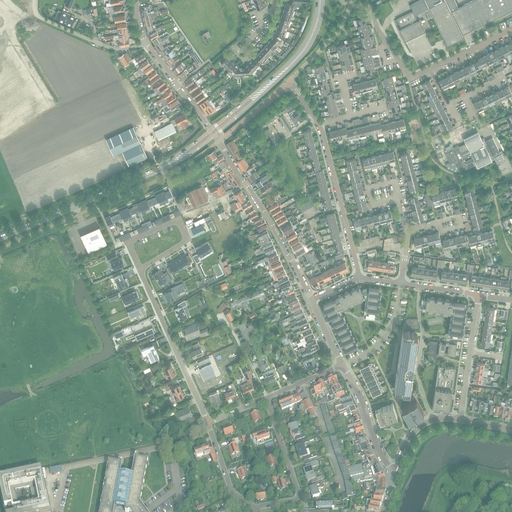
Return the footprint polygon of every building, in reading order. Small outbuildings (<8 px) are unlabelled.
[(286,2),(284,7),(294,11),(295,6),(298,6),(299,1),(289,0),(289,3),(286,2)] [(454,0),(419,0),(410,5),(413,11),(415,15),(429,8),(447,44),(463,36),(462,34),(511,10),(511,0),(473,0),(458,7),(454,0)] [(264,1),(255,4),(257,9),(266,6),(264,1)] [(113,5),(105,7),(105,9),(112,8),(112,14),(117,13),(116,13),(115,12),(124,11),(124,10),(125,10),(124,8),(124,7),(123,7),(122,5),(113,6),(113,5)] [(141,10),(142,16),(150,14),(157,12),(155,7),(153,8),(154,12),(152,13),(151,12),(150,12),(149,5),(143,7),(143,9),(141,10)] [(284,7),(282,12),(292,16),(294,11),(284,7)] [(75,17),(62,11),(58,20),(71,26),(75,17)] [(413,11),(396,19),(401,28),(399,29),(404,41),(425,31),(419,19),(418,20),(415,15),(413,11)] [(150,14),(142,16),(145,26),(151,24),(153,24),(151,16),(158,15),(157,14),(157,12),(150,14)] [(282,12),(280,17),(290,21),(292,16),(282,12)] [(110,14),(110,16),(114,15),(114,18),(115,18),(116,22),(126,21),(124,13),(117,15),(117,13),(112,14),(110,14)] [(352,21),(356,20),(358,25),(366,23),(366,21),(368,20),(368,17),(360,19),(359,16),(351,18),(352,21)] [(280,17),(279,22),(288,26),(290,21),(280,17)] [(279,22),(277,28),(286,31),(288,26),(279,22)] [(152,30),(148,31),(152,39),(159,36),(157,32),(161,30),(160,27),(156,29),(155,29),(152,30)] [(105,36),(113,35),(119,35),(128,33),(127,28),(118,29),(109,30),(110,32),(118,31),(119,34),(105,36)] [(288,33),(286,32),(286,31),(277,28),(275,33),(279,34),(283,36),(287,37),(288,33)] [(370,28),(359,31),(360,37),(369,34),(368,32),(371,31),(370,28)] [(209,43),(211,42),(210,39),(209,39),(208,37),(211,36),(208,31),(204,33),(204,32),(201,34),(205,43),(209,42),(209,43)] [(274,35),(271,39),(278,46),(282,42),(274,35)] [(159,36),(152,39),(155,45),(159,42),(168,38),(166,36),(161,39),(159,36)] [(155,45),(154,46),(153,46),(157,52),(164,48),(164,47),(161,44),(164,42),(169,39),(168,38),(159,42),(155,45)] [(271,39),(267,43),(275,50),(278,46),(271,39)] [(362,42),(363,48),(369,47),(372,46),(371,44),(374,43),(373,40),(362,42)] [(503,47),(500,48),(504,56),(510,53),(506,45),(505,46),(503,41),(500,42),(503,47)] [(267,43),(263,47),(271,54),(275,50),(267,43)] [(164,48),(157,52),(161,56),(169,50),(166,46),(164,47),(164,48)] [(263,47),(260,51),(267,58),(271,54),(263,47)] [(496,50),(494,51),(498,59),(504,56),(500,48),(498,49),(497,47),(495,48),(496,50)] [(169,50),(161,56),(165,61),(175,53),(173,49),(170,51),(169,50)] [(349,49),(338,52),(339,58),(348,56),(347,53),(350,53),(349,49)] [(491,52),(489,53),(493,62),(498,59),(494,51),(493,51),(492,49),(490,50),(491,52)] [(260,51),(256,55),(256,56),(262,61),(263,62),(267,58),(260,51)] [(377,51),(362,54),(363,60),(372,58),(371,56),(377,54),(377,51)] [(485,55),(483,56),(487,64),(493,62),(489,53),(487,54),(485,52),(483,53),(485,55)] [(132,59),(133,61),(135,64),(138,63),(146,58),(143,53),(132,59)] [(175,53),(165,61),(168,65),(174,61),(178,58),(176,57),(173,59),(171,56),(175,53)] [(124,54),(119,57),(124,66),(129,63),(129,62),(124,54)] [(255,54),(251,58),(259,65),(262,61),(256,56),(256,55),(255,54)] [(480,58),(478,59),(479,61),(482,67),(483,69),(486,68),(485,66),(487,64),(483,56),(482,57),(481,54),(479,55),(480,58)] [(221,63),(225,67),(232,59),(228,56),(221,63)] [(133,74),(134,75),(137,73),(138,74),(139,73),(151,64),(147,59),(146,58),(138,63),(135,64),(136,66),(139,64),(141,68),(133,74)] [(174,61),(168,65),(172,70),(178,65),(176,62),(179,60),(178,58),(174,61)] [(251,58),(247,62),(255,69),(259,65),(251,58)] [(232,59),(225,67),(229,70),(236,63),(232,59)] [(352,60),(341,63),(342,69),(351,67),(350,65),(353,64),(352,60)] [(474,63),(473,64),(477,72),(483,69),(482,67),(479,61),(476,62),(475,60),(473,61),(474,63)] [(244,66),(245,67),(251,73),(255,69),(247,62),(244,66)] [(314,65),(316,72),(324,70),(324,67),(327,67),(325,62),(314,65)] [(379,62),(365,66),(366,71),(375,69),(374,67),(380,65),(379,62)] [(470,66),(467,67),(471,75),(477,72),(473,64),(472,65),(470,62),(468,63),(470,66)] [(178,65),(172,70),(176,75),(184,70),(183,68),(184,67),(181,63),(178,65)] [(236,63),(229,70),(227,73),(231,76),(233,74),(239,68),(240,67),(236,63)] [(137,73),(134,75),(136,77),(140,74),(145,71),(147,74),(154,68),(151,64),(139,73),(138,74),(137,73)] [(463,69),(461,69),(465,78),(471,75),(467,67),(465,68),(464,65),(461,66),(463,69)] [(239,68),(233,74),(233,77),(242,76),(242,69),(240,69),(239,68),(240,67),(239,68)] [(244,69),(242,69),(242,76),(251,76),(251,73),(245,67),(244,69)] [(184,70),(176,75),(180,80),(187,76),(189,74),(187,72),(188,72),(186,68),(184,70)] [(458,71),(455,72),(459,81),(465,78),(461,69),(460,70),(459,68),(457,69),(458,71)] [(142,83),(143,84),(147,82),(158,73),(155,69),(148,75),(149,77),(142,83)] [(447,77),(444,78),(448,86),(449,89),(455,86),(454,83),(450,75),(449,76),(446,71),(444,72),(447,77)] [(451,74),(450,75),(454,83),(459,81),(455,72),(453,73),(452,71),(450,72),(451,74)] [(147,82),(143,84),(144,86),(149,84),(150,83),(152,86),(162,78),(158,73),(147,82)] [(184,82),(187,87),(194,82),(197,80),(196,78),(198,76),(196,73),(184,82)] [(437,75),(438,78),(440,80),(438,81),(442,89),(448,86),(444,78),(442,79),(441,77),(439,74),(437,75)] [(329,75),(317,78),(319,83),(327,81),(327,79),(329,78),(329,75)] [(370,75),(368,76),(372,88),(372,90),(378,89),(375,78),(371,79),(370,75)] [(381,81),(382,84),(393,81),(392,76),(383,78),(384,80),(381,81)] [(194,82),(187,87),(191,92),(199,87),(200,85),(199,83),(202,80),(200,78),(197,80),(194,82)] [(359,78),(357,79),(361,91),(366,90),(364,81),(360,82),(359,78)] [(153,89),(155,91),(155,92),(166,83),(162,79),(155,84),(157,86),(153,89)] [(361,91),(357,79),(355,79),(356,83),(352,84),(355,93),(361,91)] [(421,84),(424,90),(432,86),(431,85),(434,83),(433,81),(430,83),(429,80),(421,84)] [(327,81),(319,83),(320,89),(331,86),(332,86),(331,83),(328,83),(327,81)] [(152,93),(153,95),(156,94),(158,93),(159,95),(162,93),(169,87),(166,83),(155,92),(155,91),(152,93)] [(504,89),(502,89),(506,98),(511,94),(508,87),(506,88),(504,83),(502,84),(504,89)] [(331,86),(320,89),(322,95),(325,94),(324,94),(330,92),(329,90),(332,89),(332,86),(331,86)] [(432,86),(424,90),(426,95),(435,91),(433,89),(436,88),(435,86),(432,87),(432,86)] [(192,93),(195,97),(202,92),(199,87),(192,93)] [(384,92),(385,96),(396,93),(395,87),(386,89),(387,91),(384,92)] [(499,91),(496,92),(500,100),(506,98),(502,89),(501,90),(500,87),(498,88),(499,91)] [(161,99),(158,101),(156,102),(158,104),(160,103),(163,101),(162,101),(163,101),(173,93),(170,88),(163,94),(165,96),(161,99)] [(202,92),(195,97),(198,102),(208,96),(206,93),(208,91),(206,89),(208,88),(206,89),(204,91),(203,92),(202,92)] [(435,91),(426,95),(429,101),(437,97),(437,96),(439,95),(438,93),(436,94),(435,91)] [(492,94),(491,95),(495,103),(500,100),(496,92),(494,93),(493,91),(491,92),(492,94)] [(163,101),(160,103),(162,105),(165,103),(168,101),(169,103),(177,98),(173,93),(163,101),(162,101),(163,101)] [(488,96),(485,98),(489,106),(495,103),(491,95),(490,95),(489,93),(487,94),(488,96)] [(341,95),(326,99),(327,105),(336,103),(335,100),(342,99),(341,95)] [(481,100),(479,101),(483,109),(489,106),(485,98),(483,99),(482,96),(480,97),(481,100)] [(437,97),(429,101),(432,107),(440,103),(439,101),(442,99),(441,97),(438,99),(437,97)] [(166,112),(167,112),(172,109),(175,107),(176,108),(182,105),(177,98),(169,103),(167,105),(163,107),(165,109),(166,112)] [(209,98),(199,104),(203,109),(212,103),(210,100),(209,98)] [(389,103),(387,103),(387,107),(399,104),(398,98),(389,101),(389,103)] [(483,109),(479,101),(478,101),(477,98),(475,99),(476,102),(474,103),(478,111),(483,109)] [(212,103),(203,109),(206,114),(214,109),(215,111),(221,108),(219,105),(216,107),(212,103)] [(440,103),(432,107),(435,113),(443,109),(443,108),(445,106),(444,104),(442,106),(440,103)] [(399,104),(387,107),(388,110),(391,109),(392,112),(400,110),(399,104)] [(344,107),(329,110),(330,116),(339,114),(338,111),(345,110),(344,107)] [(443,109),(435,113),(438,118),(446,114),(445,112),(447,111),(446,109),(444,110),(443,109)] [(287,113),(295,126),(300,123),(296,117),(299,115),(297,112),(293,115),(291,111),(287,113)] [(154,131),(159,140),(176,131),(172,123),(176,121),(178,125),(180,124),(182,128),(188,125),(186,121),(188,120),(184,113),(181,115),(181,114),(178,116),(174,118),(175,118),(170,121),(171,123),(154,131)] [(446,114),(438,118),(435,120),(437,123),(440,122),(441,124),(449,120),(448,119),(451,118),(450,116),(447,117),(446,114)] [(289,131),(292,129),(282,116),(280,117),(289,131)] [(395,121),(392,122),(394,130),(395,132),(400,131),(400,129),(396,116),(395,117),(395,121)] [(399,116),(396,116),(400,129),(405,127),(403,119),(400,120),(399,116)] [(384,124),(381,124),(381,125),(383,133),(383,135),(389,134),(388,132),(385,119),(383,120),(384,124)] [(387,119),(385,119),(388,132),(394,130),(392,122),(388,123),(387,119)] [(449,120),(441,124),(438,125),(440,129),(442,127),(444,130),(452,126),(450,123),(453,122),(452,120),(449,121),(449,120)] [(380,122),(374,123),(376,132),(377,134),(383,133),(381,125),(381,124),(380,122)] [(339,125),(342,137),(348,136),(346,130),(347,130),(346,127),(342,128),(341,124),(339,125)] [(113,155),(122,151),(141,142),(133,126),(106,139),(113,155)] [(277,140),(280,138),(272,126),(269,128),(277,140)] [(337,139),(334,130),(331,131),(330,127),(327,128),(331,140),(337,139)] [(303,132),(305,138),(312,136),(311,130),(303,132)] [(494,141),(492,137),(485,141),(484,137),(481,138),(478,131),(464,138),(466,143),(459,146),(459,145),(458,145),(454,148),(451,143),(449,144),(450,145),(445,148),(446,150),(447,152),(445,153),(449,163),(447,164),(446,165),(447,167),(447,168),(448,168),(456,171),(458,170),(459,170),(466,167),(468,166),(468,165),(469,168),(476,164),(478,167),(492,160),(491,158),(494,157),(497,164),(505,161),(501,153),(500,154),(494,141)] [(312,136),(305,138),(307,144),(314,142),(312,136)] [(225,145),(229,150),(236,145),(234,141),(237,139),(236,137),(230,142),(225,145)] [(314,142),(307,144),(308,150),(316,148),(314,142)] [(123,151),(122,152),(128,165),(147,157),(141,143),(123,151)] [(236,145),(229,150),(232,155),(234,153),(238,151),(240,149),(240,148),(239,149),(236,145)] [(316,148),(308,150),(310,156),(317,155),(316,148)] [(389,152),(387,153),(389,162),(395,160),(393,152),(391,152),(391,149),(389,150),(389,152)] [(214,150),(210,153),(208,154),(212,160),(214,158),(215,159),(216,158),(217,160),(214,162),(216,164),(218,162),(225,158),(222,153),(221,153),(222,153),(217,156),(214,150)] [(238,151),(234,153),(238,159),(242,157),(238,151)] [(382,154),(380,155),(383,166),(387,165),(386,163),(389,162),(387,153),(384,154),(383,151),(381,152),(382,154)] [(377,156),(374,156),(377,165),(377,168),(383,166),(380,155),(379,155),(378,152),(376,153),(377,156)] [(402,160),(402,161),(411,159),(410,153),(401,155),(401,158),(399,158),(399,161),(402,160)] [(370,157),(368,158),(370,167),(371,169),(377,168),(377,165),(374,156),(372,157),(371,154),(369,155),(370,157)] [(317,155),(310,156),(311,163),(319,161),(317,155)] [(364,168),(367,167),(368,170),(371,169),(370,167),(368,158),(367,158),(366,155),(364,156),(365,159),(362,159),(364,168)] [(225,158),(218,162),(220,165),(215,169),(216,171),(222,167),(228,163),(225,158)] [(237,162),(242,170),(248,167),(249,166),(244,158),(237,162)] [(346,161),(348,167),(356,165),(356,164),(359,163),(358,161),(356,161),(355,159),(346,161)] [(403,165),(404,167),(413,165),(411,159),(402,161),(403,163),(400,163),(401,165),(403,165)] [(319,161),(311,163),(313,169),(320,167),(319,161)] [(228,163),(222,167),(223,170),(220,172),(221,175),(231,168),(228,163)] [(248,167),(242,170),(243,172),(246,177),(251,173),(249,170),(254,167),(252,164),(249,166),(248,167)] [(356,165),(348,167),(345,168),(345,171),(348,170),(349,173),(358,171),(357,168),(360,168),(359,166),(357,166),(356,165)] [(413,165),(404,167),(405,170),(402,171),(403,173),(405,172),(406,173),(414,171),(413,165)] [(225,174),(229,180),(236,175),(232,169),(227,172),(225,174)] [(315,171),(317,177),(324,175),(323,169),(315,171)] [(253,173),(247,178),(250,183),(256,179),(260,176),(257,171),(253,173)] [(358,171),(349,173),(351,180),(360,177),(359,176),(362,175),(361,173),(359,174),(358,171)] [(414,171),(406,173),(406,175),(403,176),(404,178),(406,177),(407,180),(416,177),(414,171)] [(260,177),(250,183),(255,191),(260,188),(263,186),(261,182),(262,182),(268,178),(269,178),(268,176),(266,173),(260,177)] [(236,175),(229,180),(234,187),(241,183),(236,175)] [(324,175),(317,177),(319,183),(326,181),(324,175)] [(360,177),(351,180),(352,186),(361,183),(361,181),(363,180),(363,178),(360,179),(360,177)] [(416,177),(407,180),(408,182),(405,183),(406,185),(408,185),(409,186),(417,184),(416,177)] [(263,186),(260,188),(264,193),(267,192),(271,189),(272,191),(274,190),(273,188),(274,187),(272,184),(276,182),(275,179),(270,182),(266,184),(263,186)] [(326,181),(319,183),(320,189),(328,187),(326,181)] [(361,183),(352,186),(354,192),(363,190),(362,188),(365,188),(364,185),(362,186),(361,183)] [(417,184),(409,186),(409,187),(406,188),(407,190),(410,190),(410,192),(419,190),(417,184)] [(218,195),(224,192),(221,185),(218,186),(218,185),(216,186),(210,189),(212,193),(216,191),(218,195)] [(200,203),(208,199),(202,186),(194,189),(200,203)] [(451,190),(449,190),(452,199),(458,197),(456,188),(453,189),(452,186),(450,187),(451,190)] [(328,187),(320,189),(322,195),(329,194),(328,187)] [(446,191),(443,192),(445,201),(452,199),(449,190),(448,190),(447,188),(445,188),(446,191)] [(200,203),(194,189),(187,192),(193,206),(200,203)] [(465,196),(466,198),(475,195),(473,189),(464,191),(465,194),(462,195),(463,197),(465,196)] [(172,196),(169,190),(164,192),(163,190),(159,192),(164,203),(169,201),(167,198),(172,196)] [(235,201),(234,202),(238,208),(238,207),(247,201),(241,190),(234,194),(239,201),(236,203),(235,201)] [(363,190),(354,192),(355,198),(364,196),(364,193),(366,193),(366,190),(363,191),(363,190)] [(438,193),(437,193),(439,202),(445,201),(443,192),(440,192),(440,190),(438,190),(438,193)] [(439,202),(437,193),(436,194),(435,191),(433,192),(433,194),(431,195),(433,204),(439,202)] [(164,203),(159,192),(155,194),(156,196),(151,198),(154,204),(159,202),(160,205),(164,203)] [(265,201),(268,206),(281,198),(278,193),(276,195),(265,201)] [(329,194),(322,195),(323,202),(331,200),(329,194)] [(475,195),(466,198),(466,199),(463,200),(464,202),(467,201),(467,204),(476,202),(475,195)] [(364,196),(355,198),(357,204),(366,202),(366,201),(368,200),(368,198),(365,198),(364,196)] [(410,202),(410,204),(419,202),(417,196),(408,198),(409,200),(406,201),(407,203),(410,202)] [(281,198),(268,206),(271,210),(279,205),(281,204),(280,202),(284,199),(282,197),(281,198)] [(154,204),(151,198),(146,200),(145,198),(141,200),(146,211),(147,211),(146,210),(150,208),(149,207),(154,204)] [(142,213),(146,211),(141,200),(137,202),(138,204),(133,206),(136,214),(141,211),(142,213)] [(238,208),(235,209),(236,211),(243,207),(245,210),(252,205),(249,200),(247,201),(238,207),(238,208)] [(331,200),(323,202),(325,208),(332,206),(331,200)] [(279,205),(271,210),(273,215),(282,210),(281,207),(285,205),(284,202),(281,204),(279,205)] [(366,202),(357,204),(359,210),(367,208),(367,205),(369,205),(369,203),(366,203),(366,202)] [(419,202),(410,204),(410,205),(408,206),(408,208),(411,207),(411,210),(420,208),(419,202)] [(476,202),(467,204),(468,206),(465,207),(466,209),(469,209),(469,210),(478,208),(476,202)] [(252,205),(245,210),(248,215),(255,210),(252,205)] [(131,215),(136,213),(136,214),(133,206),(128,208),(127,206),(123,208),(128,219),(128,218),(132,217),(131,215)] [(128,219),(123,208),(119,210),(120,212),(115,214),(118,221),(123,218),(124,221),(128,219)] [(420,208),(411,210),(412,213),(407,214),(407,216),(413,215),(413,216),(422,214),(420,208)] [(478,208),(469,210),(469,211),(467,212),(467,214),(470,214),(471,216),(479,214),(478,208)] [(385,212),(384,212),(386,221),(392,219),(390,211),(387,211),(387,209),(384,209),(385,212)] [(255,210),(248,215),(250,219),(259,215),(255,210)] [(282,210),(273,215),(276,220),(289,212),(288,210),(284,213),(282,210)] [(380,213),(378,214),(380,223),(386,221),(384,212),(382,213),(382,210),(380,211),(380,213)] [(289,212),(276,220),(279,225),(292,217),(291,215),(287,218),(285,215),(289,212)] [(373,215),(372,215),(374,224),(380,223),(378,214),(375,215),(374,212),(372,213),(373,215)] [(320,219),(321,223),(328,221),(336,219),(334,213),(327,215),(327,217),(320,219)] [(368,216),(365,217),(368,226),(374,224),(372,215),(370,216),(370,213),(367,214),(368,216)] [(118,221),(115,214),(110,216),(109,214),(105,216),(109,227),(114,225),(113,223),(118,221)] [(194,221),(196,226),(192,228),(195,235),(205,231),(201,223),(211,219),(209,214),(194,221)] [(250,219),(247,220),(243,222),(244,224),(249,222),(251,225),(252,224),(257,222),(264,218),(261,214),(259,215),(250,219)] [(422,214),(413,216),(413,218),(408,219),(409,221),(414,220),(415,223),(424,220),(422,214)] [(479,214),(471,216),(471,219),(469,220),(469,222),(472,221),(472,222),(481,220),(479,214)] [(361,218),(359,219),(361,228),(368,226),(365,217),(363,218),(362,215),(360,216),(361,218)] [(361,228),(359,219),(358,219),(357,216),(355,217),(356,220),(353,220),(355,229),(361,228)] [(280,226),(283,231),(292,226),(302,219),(301,217),(297,219),(291,223),(290,220),(280,226)] [(253,229),(255,228),(257,227),(266,222),(264,218),(257,222),(258,224),(254,226),(255,227),(253,228),(253,229)] [(312,227),(317,224),(314,218),(309,221),(312,227)] [(336,219),(328,221),(330,227),(337,226),(336,219)] [(481,220),(472,222),(472,224),(470,224),(470,227),(473,226),(474,229),(482,226),(481,220)] [(250,233),(250,235),(258,232),(264,229),(266,228),(269,227),(268,226),(266,222),(257,227),(255,228),(256,228),(257,228),(258,230),(254,232),(254,231),(250,233)] [(292,226),(283,231),(286,236),(295,231),(292,226)] [(337,226),(330,227),(332,234),(339,232),(337,226)] [(82,238),(88,253),(107,245),(99,227),(94,232),(82,238)] [(258,232),(250,235),(248,235),(250,242),(256,239),(258,238),(261,237),(261,236),(264,235),(265,236),(269,234),(266,228),(264,229),(258,232)] [(441,244),(441,241),(438,232),(436,233),(434,228),(432,228),(433,233),(432,234),(434,243),(435,246),(441,244)] [(487,231),(486,232),(488,241),(489,244),(495,242),(492,230),(489,231),(489,228),(486,229),(487,231)] [(482,233),(480,233),(482,242),(488,241),(486,232),(484,232),(484,229),(482,230),(482,233)] [(462,235),(460,236),(463,245),(469,243),(470,245),(467,234),(464,235),(463,230),(460,231),(462,235)] [(295,231),(286,236),(289,241),(299,235),(303,233),(301,231),(296,234),(295,231)] [(457,237),(454,237),(457,246),(463,245),(460,236),(459,236),(458,231),(456,231),(457,237)] [(475,235),(473,235),(476,244),(482,242),(480,233),(477,234),(476,231),(474,232),(475,235)] [(339,232),(332,234),(333,240),(340,238),(339,232)] [(428,235),(426,235),(428,244),(434,243),(432,234),(431,234),(430,232),(428,232),(428,235)] [(421,237),(420,237),(422,246),(428,244),(426,235),(423,236),(423,233),(420,234),(421,237)] [(449,239),(448,239),(450,248),(457,246),(454,237),(452,238),(450,233),(448,233),(449,239)] [(467,234),(470,245),(476,244),(473,235),(472,235),(471,233),(469,233),(470,236),(468,236),(467,234)] [(261,237),(258,238),(260,244),(262,243),(271,239),(269,234),(265,236),(264,235),(261,236),(261,237)] [(299,235),(289,241),(292,246),(302,240),(302,239),(299,235)] [(422,246),(420,237),(418,237),(418,235),(415,235),(416,238),(413,238),(416,247),(422,246)] [(450,248),(448,239),(447,239),(446,237),(444,237),(445,240),(442,240),(442,241),(444,249),(450,248)] [(340,238),(333,240),(335,246),(342,244),(340,238)] [(254,251),(255,252),(273,244),(271,239),(262,243),(263,246),(255,249),(256,250),(254,251)] [(302,240),(292,246),(295,251),(305,245),(302,240)] [(212,249),(207,241),(196,248),(199,253),(196,255),(196,254),(193,256),(197,263),(200,261),(198,257),(201,256),(212,249)] [(273,244),(255,252),(256,255),(262,252),(265,251),(266,253),(276,249),(273,244)] [(342,244),(335,246),(336,252),(344,250),(342,244)] [(305,245),(295,251),(298,257),(312,248),(311,246),(307,248),(306,245),(305,245)] [(268,256),(264,258),(258,261),(259,263),(265,260),(278,254),(276,249),(266,253),(266,254),(267,253),(268,256)] [(310,264),(318,261),(313,250),(305,254),(308,260),(305,262),(306,265),(310,264)] [(121,265),(121,266),(122,265),(125,264),(122,257),(118,259),(117,257),(117,256),(115,252),(106,256),(108,260),(110,260),(111,262),(118,267),(121,265)] [(185,254),(177,259),(182,268),(187,264),(192,260),(189,254),(186,256),(185,254)] [(266,266),(268,265),(280,260),(278,255),(269,259),(264,261),(266,266)] [(169,266),(167,268),(170,274),(177,270),(177,271),(182,268),(177,259),(168,265),(169,266)] [(365,259),(364,266),(368,266),(367,267),(374,268),(375,261),(368,260),(365,259)] [(280,260),(268,265),(270,270),(282,265),(280,260)] [(345,262),(339,265),(342,272),(348,269),(345,262)] [(282,265),(270,270),(271,270),(274,275),(273,275),(285,270),(282,265)] [(339,265),(333,268),(336,275),(342,272),(339,265)] [(333,268),(327,271),(330,278),(336,275),(333,268)] [(160,270),(153,274),(160,284),(163,282),(165,284),(172,279),(168,273),(164,275),(160,270)] [(285,270),(273,275),(275,279),(276,280),(278,279),(285,276),(287,275),(285,270)] [(129,276),(127,271),(114,277),(115,278),(119,288),(119,289),(123,287),(124,287),(128,285),(129,285),(128,283),(127,281),(126,279),(125,277),(129,276)] [(327,271),(321,273),(325,280),(330,278),(327,271)] [(321,273),(316,276),(319,283),(325,280),(321,273)] [(285,276),(278,279),(279,281),(273,284),(275,287),(280,284),(289,280),(287,275),(285,276)] [(319,283),(316,276),(310,279),(313,286),(319,283)] [(289,280),(280,284),(282,290),(281,290),(282,291),(292,287),(289,280)] [(169,292),(162,294),(166,303),(169,301),(168,300),(179,296),(177,291),(185,288),(182,282),(167,289),(169,292)] [(292,287),(282,291),(280,292),(281,294),(284,293),(285,295),(282,296),(282,297),(295,292),(292,287)] [(323,305),(325,308),(323,309),(325,313),(327,312),(328,315),(326,316),(328,320),(331,318),(332,321),(330,322),(332,326),(334,325),(335,328),(333,329),(345,324),(340,314),(339,314),(337,309),(342,306),(342,307),(363,297),(359,288),(356,289),(355,287),(351,289),(352,291),(349,292),(348,291),(344,293),(345,294),(342,296),(341,294),(337,296),(338,298),(336,299),(332,301),(323,305)] [(379,289),(369,288),(366,311),(378,312),(379,308),(376,307),(377,304),(379,305),(379,300),(377,300),(378,297),(380,297),(380,293),(378,292),(379,289)] [(264,294),(262,290),(230,303),(232,307),(264,294)] [(131,291),(123,295),(126,301),(127,304),(130,302),(139,298),(136,291),(132,293),(131,291)] [(295,292),(282,297),(282,298),(281,298),(284,303),(287,301),(297,297),(295,292)] [(297,297),(287,301),(290,307),(299,302),(297,297)] [(464,308),(464,304),(454,303),(449,302),(449,300),(445,299),(445,301),(442,301),(442,299),(437,298),(437,300),(434,300),(435,298),(430,297),(430,299),(426,298),(425,308),(448,312),(448,311),(453,312),(450,333),(462,335),(463,330),(461,330),(461,327),(463,327),(464,323),(462,322),(462,320),(464,320),(465,315),(463,315),(463,312),(465,312),(466,308),(464,308)] [(226,299),(223,302),(217,309),(221,312),(228,303),(228,302),(229,301),(226,299)] [(178,316),(180,321),(187,317),(182,307),(187,305),(185,300),(178,304),(179,308),(175,310),(177,314),(178,316),(177,316),(178,317),(178,316)] [(299,302),(290,307),(292,312),(293,312),(302,308),(299,302)] [(143,305),(128,312),(130,317),(136,315),(138,319),(147,316),(145,311),(146,311),(143,305)] [(280,324),(295,317),(304,313),(302,308),(293,312),(292,312),(293,312),(294,315),(279,321),(280,324)] [(228,320),(234,317),(230,310),(229,310),(228,309),(223,311),(228,320)] [(278,318),(275,313),(269,316),(271,322),(278,318)] [(304,313),(295,317),(297,320),(290,323),(291,325),(298,322),(306,318),(304,313)] [(306,318),(298,322),(299,325),(292,328),(293,330),(295,329),(308,323),(306,318)] [(137,332),(134,333),(137,339),(155,332),(152,324),(149,325),(146,319),(139,322),(139,324),(135,326),(137,332)] [(400,353),(397,371),(394,390),(403,391),(402,392),(409,393),(412,374),(414,374),(415,366),(413,366),(418,336),(413,335),(414,332),(412,332),(412,328),(418,328),(418,319),(406,319),(405,331),(403,331),(400,353)] [(244,322),(238,325),(241,330),(246,327),(244,322)] [(187,340),(198,336),(199,335),(200,338),(201,338),(209,334),(207,328),(199,331),(196,323),(185,328),(187,332),(184,333),(187,340)] [(308,323),(295,329),(300,327),(301,330),(296,332),(297,334),(302,332),(311,328),(308,323)] [(354,345),(345,324),(333,329),(335,333),(337,332),(339,335),(337,335),(339,340),(341,339),(342,341),(340,342),(342,346),(344,346),(345,348),(343,349),(345,353),(356,348),(354,345)] [(247,327),(246,327),(241,330),(243,335),(246,340),(252,337),(249,332),(254,329),(252,325),(247,327)] [(303,335),(298,337),(299,339),(304,337),(313,333),(311,328),(302,332),(303,335)] [(301,345),(306,343),(315,339),(313,333),(304,337),(305,339),(297,343),(299,346),(301,345)] [(315,339),(306,343),(308,346),(298,350),(299,352),(304,350),(306,349),(318,344),(315,339)] [(438,354),(439,348),(439,342),(430,340),(428,353),(438,354)] [(159,358),(155,348),(159,346),(156,341),(148,344),(149,346),(141,350),(144,354),(147,353),(151,361),(159,358)] [(457,344),(439,342),(439,348),(456,350),(457,344)] [(193,358),(203,353),(200,347),(198,343),(192,345),(195,350),(191,352),(193,358)] [(318,344),(306,349),(307,352),(301,354),(302,357),(320,349),(318,344)] [(455,357),(456,350),(439,348),(438,354),(446,355),(455,357)] [(256,360),(259,366),(261,369),(266,367),(262,357),(256,360)] [(318,366),(318,365),(317,362),(316,362),(313,357),(303,362),(305,367),(307,366),(309,371),(318,366)] [(210,358),(198,363),(202,373),(201,373),(202,373),(204,380),(216,374),(211,363),(212,363),(210,358)] [(371,368),(370,366),(372,365),(371,363),(369,364),(359,368),(362,372),(362,373),(371,368)] [(167,379),(174,375),(171,367),(168,368),(167,365),(161,367),(163,370),(164,370),(166,374),(165,375),(167,379)] [(449,408),(450,405),(451,398),(452,390),(453,383),(454,375),(455,367),(448,366),(446,366),(445,366),(438,365),(437,373),(436,380),(435,388),(434,395),(432,405),(441,407),(449,408)] [(373,373),(372,370),(374,369),(373,367),(371,368),(362,373),(364,377),(373,373)] [(262,374),(264,377),(266,383),(276,379),(275,377),(278,376),(275,369),(262,374)] [(244,372),(248,382),(240,385),(244,392),(254,388),(252,384),(253,383),(252,380),(249,374),(252,373),(251,370),(244,372)] [(375,378),(374,375),(376,374),(375,372),(373,373),(364,377),(366,382),(375,378)] [(483,376),(475,375),(475,381),(486,383),(487,379),(483,378),(483,376)] [(328,381),(329,384),(337,380),(335,376),(334,376),(323,381),(324,383),(328,381)] [(377,382),(376,379),(378,378),(377,377),(375,378),(366,382),(368,387),(377,382)] [(337,380),(329,384),(331,389),(339,386),(337,380)] [(322,381),(317,383),(321,392),(324,390),(327,397),(329,396),(327,392),(322,381)] [(379,387),(378,384),(380,383),(379,381),(377,382),(368,387),(370,391),(380,387),(379,387)] [(228,391),(224,393),(227,400),(231,398),(231,397),(235,395),(234,392),(236,390),(233,383),(230,384),(232,388),(227,389),(228,391)] [(312,386),(313,389),(309,391),(312,396),(315,394),(316,396),(318,395),(318,394),(319,394),(319,393),(321,392),(317,383),(312,386)] [(162,389),(165,387),(167,390),(168,393),(170,391),(172,395),(174,394),(181,390),(179,385),(172,388),(171,385),(168,386),(167,384),(161,387),(162,389)] [(329,393),(330,396),(333,394),(342,391),(339,386),(331,389),(333,393),(332,393),(331,392),(329,393)] [(382,392),(380,389),(382,388),(382,386),(379,387),(380,387),(370,391),(373,396),(382,392)] [(174,394),(172,395),(174,400),(176,399),(177,402),(183,400),(182,397),(184,396),(181,390),(174,394)] [(217,391),(214,392),(209,395),(214,406),(222,402),(217,391)] [(333,394),(330,396),(334,395),(336,400),(340,399),(345,397),(342,391),(333,394)] [(279,402),(278,402),(282,410),(293,405),(293,404),(300,401),(301,400),(299,397),(298,394),(279,402)] [(483,401),(481,411),(487,412),(489,402),(490,399),(491,394),(488,394),(486,402),(483,401)] [(471,398),(469,408),(475,410),(477,399),(478,395),(476,395),(475,399),(471,398)] [(345,397),(340,399),(342,404),(352,401),(349,396),(345,397)] [(501,404),(499,414),(505,416),(507,406),(509,398),(506,397),(505,405),(501,404)] [(476,405),(475,410),(481,411),(482,407),(483,401),(483,400),(477,399),(476,405)] [(489,402),(487,412),(493,413),(495,404),(493,403),(493,400),(490,399),(489,402)] [(309,400),(303,402),(306,410),(306,411),(312,408),(309,400)] [(409,421),(423,412),(416,400),(402,408),(409,421)] [(495,404),(493,413),(499,414),(501,404),(502,401),(500,400),(499,405),(495,404)] [(352,401),(342,404),(344,410),(354,407),(352,401)] [(397,417),(393,404),(375,410),(380,423),(394,418),(397,417)] [(189,422),(194,420),(188,406),(178,410),(181,418),(187,415),(189,422)] [(354,407),(344,410),(345,412),(346,411),(347,414),(351,413),(352,413),(358,411),(356,406),(354,407)] [(312,408),(306,411),(311,417),(315,415),(312,408)] [(253,423),(261,420),(258,411),(250,414),(253,423)] [(354,418),(352,418),(348,420),(348,422),(351,421),(352,424),(355,423),(360,422),(361,421),(360,416),(354,418)] [(288,426),(290,432),(298,429),(296,423),(298,422),(297,419),(290,421),(291,424),(288,426)] [(345,431),(355,429),(362,426),(360,422),(355,423),(352,424),(347,425),(347,427),(354,425),(355,428),(350,430),(345,431)] [(225,435),(233,432),(231,425),(222,428),(225,435)] [(298,429),(290,432),(292,438),(295,437),(296,440),(306,437),(304,433),(301,434),(300,435),(298,429)] [(267,430),(252,435),(254,439),(256,438),(257,442),(270,437),(267,430)] [(357,434),(356,434),(357,437),(356,438),(357,440),(366,437),(364,432),(357,434)] [(366,437),(357,440),(358,442),(354,443),(356,446),(359,445),(359,446),(368,443),(366,437)] [(295,446),(297,453),(305,450),(303,444),(308,442),(307,439),(297,442),(298,445),(295,446)] [(231,455),(239,452),(235,441),(232,442),(233,445),(228,446),(231,455)] [(368,443),(359,446),(362,452),(370,449),(368,443)] [(212,463),(217,461),(212,447),(209,449),(207,445),(201,447),(201,448),(194,451),(196,456),(203,453),(204,455),(209,454),(212,463)] [(308,449),(305,450),(297,453),(299,459),(302,458),(304,461),(310,459),(309,455),(310,455),(308,449)] [(370,449),(362,452),(360,453),(362,457),(365,455),(365,457),(367,460),(374,457),(370,449)] [(108,462),(99,511),(113,511),(115,504),(123,506),(125,506),(125,510),(124,510),(125,511),(128,511),(129,511),(146,511),(139,503),(140,503),(147,460),(138,459),(139,456),(135,455),(131,475),(120,473),(122,462),(118,461),(118,463),(108,462)] [(269,467),(276,464),(273,456),(266,458),(269,467)] [(365,464),(365,465),(369,464),(376,461),(374,457),(367,460),(368,462),(365,464)] [(303,469),(305,475),(313,472),(311,466),(317,465),(315,461),(305,465),(306,468),(303,469)] [(369,464),(365,465),(364,466),(365,470),(372,468),(379,465),(376,461),(369,464)] [(361,464),(347,467),(347,468),(348,471),(349,474),(350,477),(350,479),(351,481),(360,480),(364,478),(377,476),(377,475),(379,475),(383,474),(382,472),(379,465),(372,468),(365,470),(364,466),(362,466),(361,464)] [(240,479),(247,477),(244,468),(237,471),(240,479)] [(7,511),(50,511),(41,469),(7,476),(8,479),(0,480),(0,490),(4,508),(7,507),(7,511)] [(313,472),(305,475),(307,482),(310,480),(311,484),(323,480),(322,476),(316,478),(315,475),(314,475),(313,472)] [(279,476),(271,479),(273,484),(276,483),(276,480),(280,479),(279,478),(282,477),(282,478),(284,477),(284,475),(281,475),(279,476)] [(280,490),(287,488),(285,479),(277,481),(280,490)] [(312,484),(313,486),(309,488),(313,498),(315,497),(314,497),(320,495),(318,489),(323,488),(323,487),(324,487),(324,486),(324,485),(322,481),(312,484)] [(256,500),(265,499),(264,491),(255,492),(256,500)] [(224,509),(219,511),(228,511),(228,510),(234,506),(233,503),(234,502),(232,498),(225,502),(227,506),(224,508),(224,509)]
